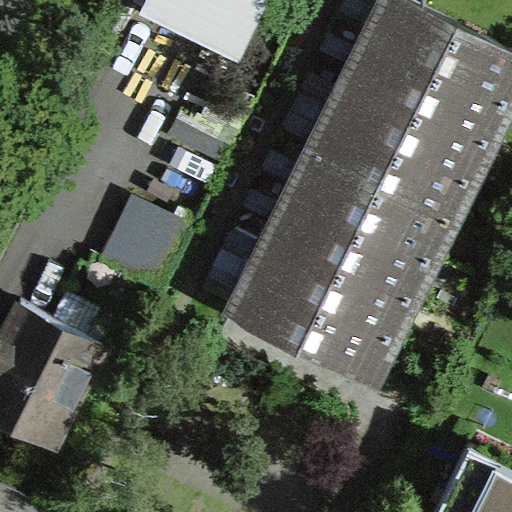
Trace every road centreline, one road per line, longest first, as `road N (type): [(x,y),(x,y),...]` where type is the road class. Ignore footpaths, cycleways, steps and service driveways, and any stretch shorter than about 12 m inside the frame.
road 1 (unknown): [(338,511),(358,449),(352,424),(177,328)]
road 2 (unknown): [(0,280),(128,41)]
